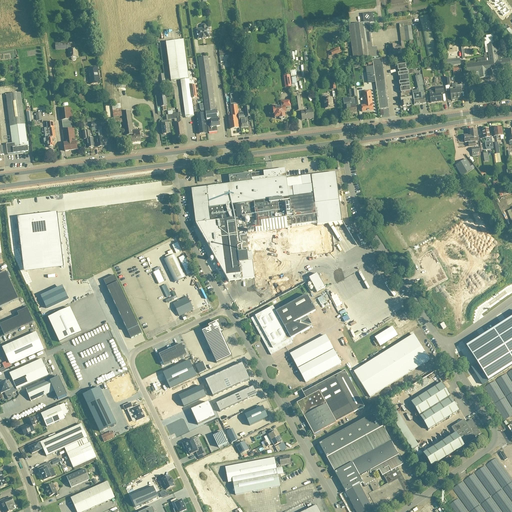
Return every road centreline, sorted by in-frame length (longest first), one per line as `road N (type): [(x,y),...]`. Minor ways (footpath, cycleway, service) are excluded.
road 1 (unclassified): [(199,511),(130,358),(226,308)]
road 2 (unclassified): [(337,511),(226,308)]
road 3 (unclassified): [(403,511),(492,445),(494,430),(443,348)]
road 4 (tertiary): [(172,164),(344,142)]
road 5 (tertiary): [(342,131),(171,153)]
road 6 (unclassified): [(176,186),(16,208)]
road 7 (tertiary): [(171,153),(21,173)]
road 8 (tertiary): [(23,184),(172,164)]
road 9 (unclassified): [(226,308),(182,223),(176,186)]
road 10 (unclassified): [(394,124),(376,0)]
road 11 (unknown): [(383,251),(266,285)]
